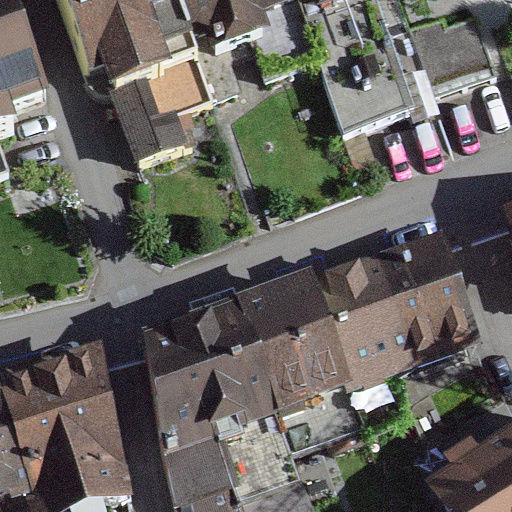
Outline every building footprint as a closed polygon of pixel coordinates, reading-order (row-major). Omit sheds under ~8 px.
[(5,0),(0,0),(0,119),(41,105),(5,0)] [(190,47),(174,0),(64,0),(96,90),(109,86),(136,166),(181,151),(171,122),(212,108),(190,47)] [(301,9),(298,0),(174,0),(190,47),(301,9)] [(298,0),(301,9),(342,126),(408,103),(372,0),(298,0)] [(511,217),(503,221),(511,246),(511,217)] [(385,271),(419,372),(475,353),(442,253),(385,271)] [(329,290),(362,390),(419,372),(385,271),(329,290)] [(240,311),(283,427),(359,399),(316,283),(240,311)] [(138,344),(174,511),(242,511),(224,450),(283,427),(240,311),(138,344)] [(103,357),(4,389),(34,501),(46,497),(50,511),(133,511),(123,474),(131,472),(103,357)] [(4,389),(0,390),(0,510),(34,501),(4,389)] [(511,511),(511,443),(427,498),(434,511),(511,511)]
